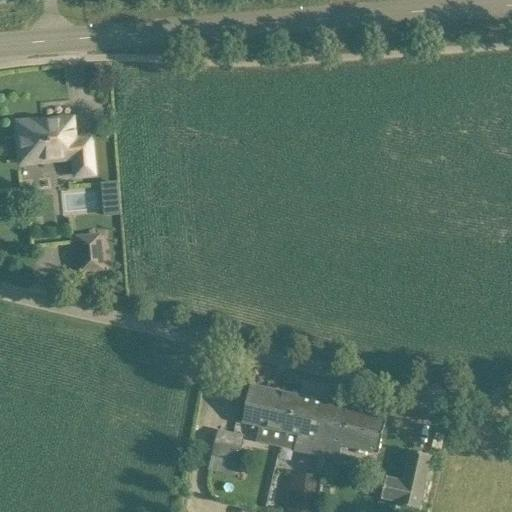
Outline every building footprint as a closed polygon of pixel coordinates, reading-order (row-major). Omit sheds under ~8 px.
[(73,159),(74,176),(92,174),(88,140),(68,142),(67,137),(72,136),(70,120),(36,123),(36,120),(19,122),(19,125),(17,125),(19,141),(16,141),(17,158),(20,158),(21,164),(42,162),(41,158),(60,156),(60,160),(73,159)] [(99,209),(98,189),(62,190),(62,210),(99,209)] [(98,236),(76,238),(79,272),(101,270),(101,269),(110,268),(107,236),(98,237),(98,236)] [(248,405),(245,422),(289,432),(298,396),(252,387),(248,405)] [(298,396),(289,432),(299,434),(296,448),(296,451),(318,456),(329,403),(320,401),(298,396)] [(329,403),(318,456),(338,460),(342,444),(379,452),(387,416),(329,403)] [(209,470),(217,472),(230,474),(235,476),(238,463),(241,447),(244,436),(218,429),(212,457),(209,470)] [(397,506),(420,511),(432,456),(409,451),(403,481),(386,477),(381,499),(398,503),(397,506)] [(289,511),(316,511),(321,474),(294,471),(289,511)]
